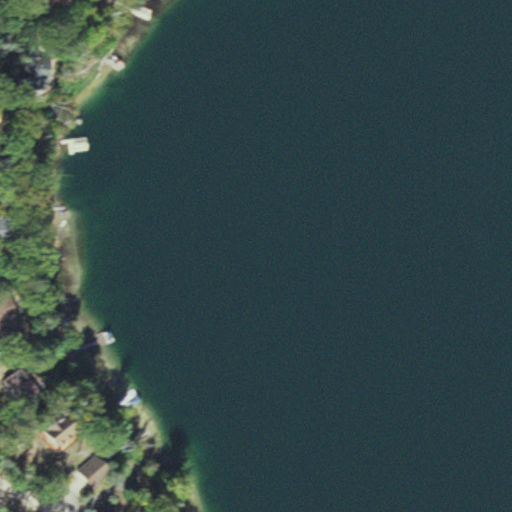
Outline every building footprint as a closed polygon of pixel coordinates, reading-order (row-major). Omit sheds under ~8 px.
[(30,91),(58,92),(59,59),(31,58),(30,91)] [(0,312),(9,342),(31,336),(20,300),(0,306),(0,312)] [(7,385),(28,407),(45,390),(24,368),(7,385)] [(61,448),(83,435),(72,416),(50,428),(61,448)] [(117,461),(88,464),(90,486),(119,483),(117,461)]
